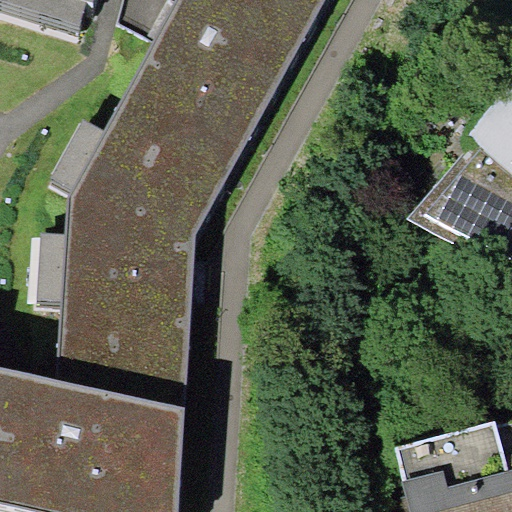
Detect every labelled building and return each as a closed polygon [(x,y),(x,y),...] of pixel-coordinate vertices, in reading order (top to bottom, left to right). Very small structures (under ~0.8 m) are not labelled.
[(79,28),(88,1),(85,0),(1,0),(0,4),(79,28)] [(64,233),(61,307),(57,378),(184,407),(195,236),(323,0),(178,0),(104,131),(69,196),(66,200),(64,233)] [(511,80),(469,132),(476,134),(407,218),(511,272),(511,80)] [(69,196),(104,131),(83,120),(48,185),(69,196)] [(61,307),(64,233),(40,232),(37,306),(61,307)] [(0,501),(48,511),(178,511),(184,407),(57,378),(0,366),(0,501)] [(511,511),(511,419),(497,424),(496,420),(395,446),(403,480),(401,481),(406,496),(402,497),(406,511),(511,511)]
